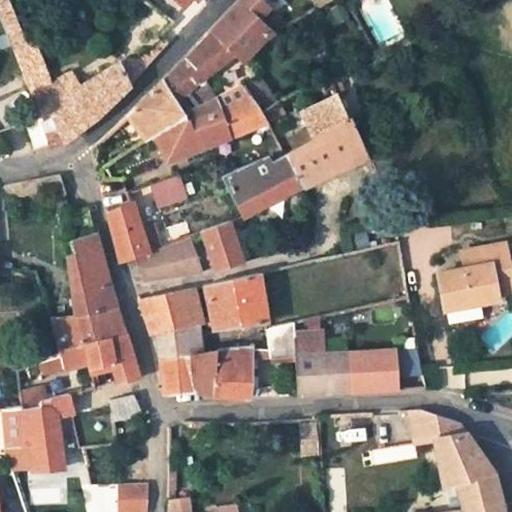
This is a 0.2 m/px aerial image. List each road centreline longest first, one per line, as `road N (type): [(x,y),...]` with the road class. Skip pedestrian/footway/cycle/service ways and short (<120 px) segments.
road 1 (residential): [(155,413),(421,396),(511,428)]
road 2 (residential): [(66,151),(85,179),(126,295),(155,413)]
road 3 (residential): [(66,151),(103,126),(223,0)]
